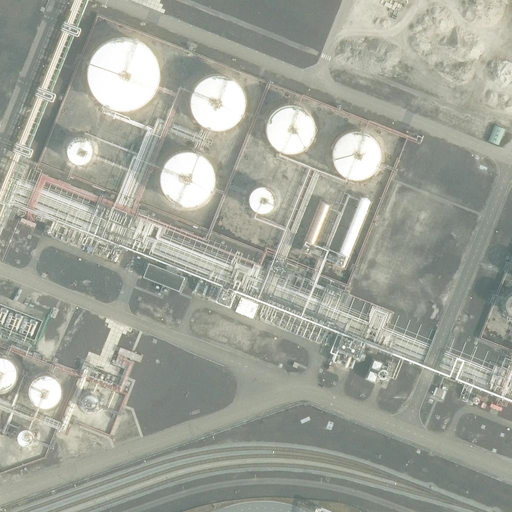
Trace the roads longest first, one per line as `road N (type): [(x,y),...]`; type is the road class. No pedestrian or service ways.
road 1 (unknown): [(179,340),(194,299),(317,349),(305,390)]
road 2 (unknown): [(28,281),(40,247),(55,244),(134,276),(118,316)]
